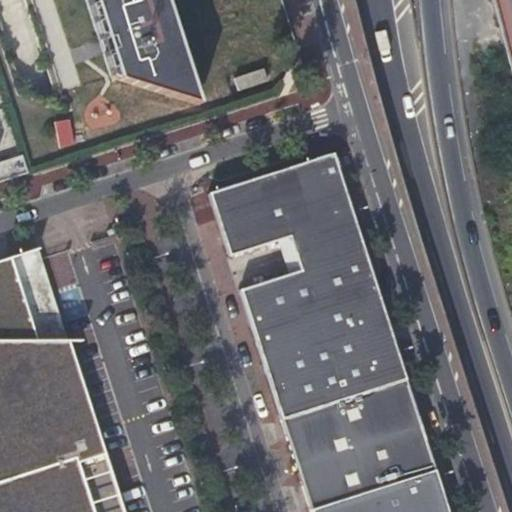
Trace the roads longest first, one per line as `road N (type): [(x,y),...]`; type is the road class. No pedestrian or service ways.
road 1 (trunk): [(367,0),(382,101),(511,502)]
road 2 (primary): [(353,109),(478,511)]
road 3 (trunk): [(511,379),(447,180),(423,0)]
road 4 (unclassified): [(0,221),(353,109)]
